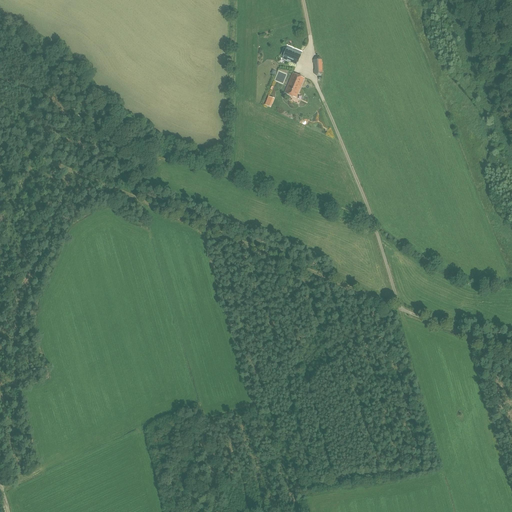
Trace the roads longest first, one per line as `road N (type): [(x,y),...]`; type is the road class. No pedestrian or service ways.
road 1 (track): [(399,308),(39,160),(0,252)]
road 2 (unclassified): [(511,357),(399,308),(315,83),(303,0)]
road 3 (track): [(0,41),(55,75),(108,187)]
